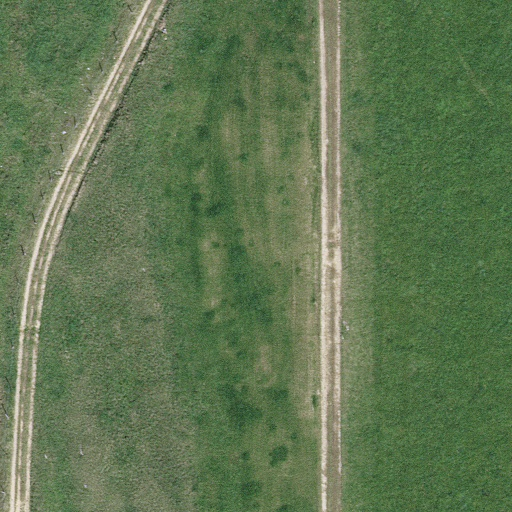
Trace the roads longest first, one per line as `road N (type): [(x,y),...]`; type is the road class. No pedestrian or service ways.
road 1 (track): [(153,0),(48,218),(21,320),(20,511)]
road 2 (track): [(328,0),(330,511)]
